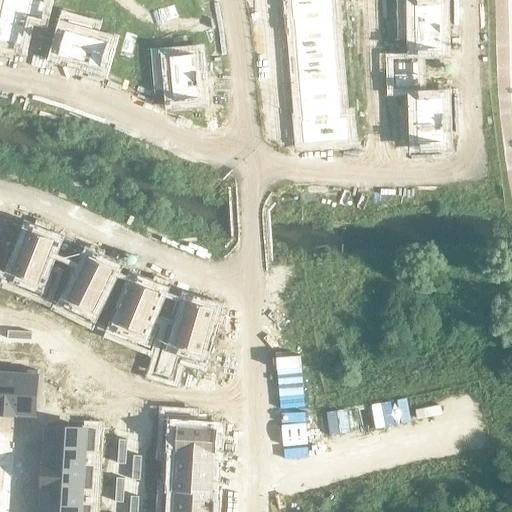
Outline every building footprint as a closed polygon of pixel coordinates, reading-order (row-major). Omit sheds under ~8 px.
[(3,0),(0,14),(0,41),(21,47),(28,17),(41,20),(45,0),(3,0)] [(290,0),(292,19),(334,16),(332,0),(290,0)] [(442,4),(405,5),(406,32),(415,32),(415,51),(443,51),(443,36),(443,21),(442,21),(442,4)] [(175,6),(152,13),(156,25),(178,17),(175,6)] [(370,14),(362,15),(363,27),(371,26),(370,14)] [(334,16),(292,19),(293,22),(294,22),(295,40),(335,37),(333,18),(334,18),(334,16)] [(68,21),(58,56),(74,61),(74,62),(89,66),(89,65),(102,69),(109,43),(90,37),(92,28),(68,21)] [(120,56),(131,59),(138,36),(126,33),(120,56)] [(365,35),(357,36),(358,48),(366,47),(365,35)] [(335,37),(295,40),(297,61),(337,58),(335,37)] [(197,54),(160,57),(162,82),(171,82),(173,102),(201,100),(200,86),(200,85),(199,71),(198,71),(197,54)] [(337,58),(297,61),(299,82),(338,78),(337,58)] [(367,64),(359,65),(360,77),(368,76),(367,64)] [(418,64),(394,64),(395,76),(419,75),(418,64)] [(419,75),(395,76),(395,88),(419,87),(419,75)] [(360,77),(361,89),(369,88),(368,76),(360,77)] [(338,78),(299,82),(301,103),(340,99),(338,78)] [(443,98),(416,99),(418,145),(445,144),(444,129),(445,129),(444,114),(443,98)] [(340,99),(301,103),(302,121),(301,121),(301,124),(347,120),(347,117),(342,118),(340,99)] [(370,105),(362,106),(363,117),(371,117),(370,105)] [(371,117),(363,117),(364,129),(372,129),(371,117)] [(347,120),(301,124),(303,145),(349,141),(347,120)] [(29,231),(9,283),(45,297),(54,275),(44,271),(55,241),(29,231)] [(64,282),(54,303),(89,321),(114,270),(89,258),(75,287),(64,282)] [(135,281),(114,334),(150,348),(159,327),(148,322),(160,292),(135,281)] [(314,287),(300,361),(392,378),(406,304),(314,287)] [(169,328),(155,374),(173,379),(179,358),(199,363),(215,310),(188,302),(180,331),(169,328)] [(511,327),(508,313),(435,333),(460,423),(511,408),(511,327)] [(8,331),(8,339),(20,340),(20,332),(8,331)] [(20,332),(20,340),(32,341),(32,333),(20,332)] [(0,414),(15,415),(18,370),(17,370),(17,375),(0,373),(0,414)] [(18,370),(15,415),(16,415),(16,414),(35,415),(38,371),(18,370)] [(97,408),(93,407),(70,397),(61,418),(91,420),(97,408)] [(167,415),(165,450),(216,453),(217,430),(190,428),(191,417),(167,415)] [(47,427),(46,448),(95,451),(96,430),(87,430),(47,427)] [(119,452),(127,452),(127,441),(120,440),(119,452)] [(43,466),(43,467),(93,470),(93,469),(84,468),(85,451),(95,452),(95,451),(46,448),(45,465),(43,466)] [(165,450),(165,451),(176,452),(174,470),(169,469),(169,470),(213,473),(214,454),(215,454),(216,453),(165,450)] [(118,464),(126,464),(127,452),(119,452),(118,464)] [(133,468),(141,469),(142,457),(134,456),(133,468)] [(43,467),(42,486),(92,489),(93,470),(43,467)] [(141,469),(133,468),(132,480),(140,481),(141,469)] [(511,511),(511,469),(475,479),(483,511),(511,511)] [(166,490),(214,493),(212,492),(213,473),(169,470),(168,490),(166,490)] [(116,490),(124,491),(125,479),(117,478),(116,490)] [(43,487),(42,505),(91,508),(91,507),(82,506),(83,490),(92,490),(92,489),(42,486),(42,487),(43,487)] [(124,491),(116,490),(115,502),(123,503),(124,491)] [(166,490),(165,511),(184,511),(213,511),(214,493),(166,490)] [(139,497),(131,497),(131,509),(138,509),(139,497)]
